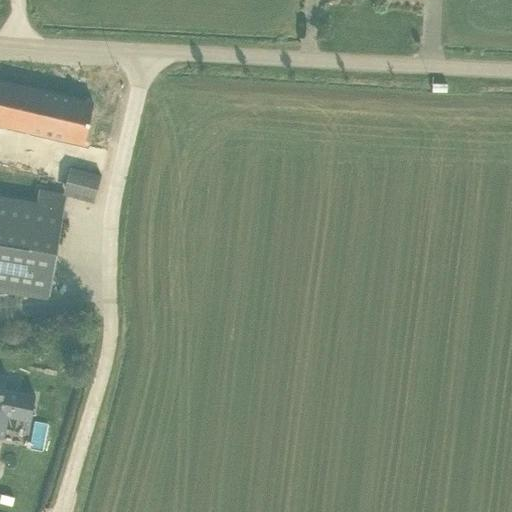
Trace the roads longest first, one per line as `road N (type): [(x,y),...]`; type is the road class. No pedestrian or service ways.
road 1 (unclassified): [(140,55),(112,209),(111,339),(59,511)]
road 2 (unclassified): [(511,68),(140,55)]
road 3 (unclassified): [(140,55),(0,41)]
